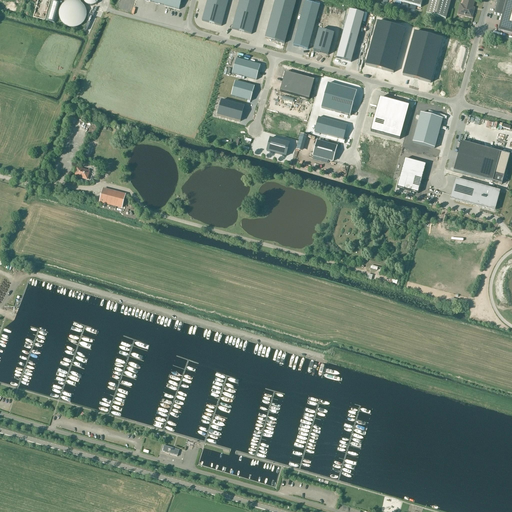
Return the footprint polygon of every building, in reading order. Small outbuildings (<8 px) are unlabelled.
[(181,0),(142,0),(179,10),(181,0)] [(207,0),(202,21),(221,26),(228,0),(207,0)] [(241,0),(233,30),(252,36),(262,0),(241,0)] [(296,0),(275,0),(265,38),(285,43),(296,0)] [(450,0),(429,0),(426,14),(445,19),(450,0)] [(473,0),(464,0),(463,6),(460,6),(459,12),(464,14),(464,15),(471,17),(473,9),(471,9),(473,0)] [(511,0),(498,0),(494,15),(502,17),(498,32),(511,35),(511,0)] [(305,2),(293,46),(308,50),(320,6),(305,2)] [(60,5),(52,3),(47,21),(55,23),(60,5)] [(349,11),(337,58),(351,62),(364,15),(349,11)] [(377,22),(365,65),(393,73),(405,30),(377,22)] [(313,51),(328,56),(334,34),(319,30),(313,51)] [(414,32),(402,75),(430,83),(442,40),(414,32)] [(488,50),(484,64),(498,68),(502,54),(488,50)] [(232,74),(256,80),(260,66),(236,59),(232,74)] [(511,80),(482,72),(475,95),(511,105),(511,80)] [(314,81),(285,73),(280,92),(309,100),(314,81)] [(254,87),(235,82),(231,96),(250,102),(254,87)] [(357,92),(327,84),(321,109),(350,116),(357,92)] [(408,106),(380,98),(370,131),(399,139),(408,106)] [(221,101),(217,116),(240,122),(244,107),(221,101)] [(420,114),(412,143),(434,149),(442,120),(420,114)] [(318,118),(314,132),(343,140),(347,126),(318,118)] [(266,152),(286,157),(290,144),(270,138),(266,152)] [(337,147),(317,142),(313,156),(333,162),(337,147)] [(383,142),(376,168),(391,172),(398,146),(383,142)] [(509,155),(461,142),(453,171),(501,185),(509,155)] [(397,188),(418,194),(426,165),(405,159),(397,188)] [(87,180),(89,172),(77,168),(75,176),(87,180)] [(360,174),(359,178),(366,180),(365,182),(374,185),(376,179),(371,177),(370,177),(360,174)] [(500,192),(456,180),(450,199),(494,211),(500,192)] [(125,196),(103,190),(100,202),(122,208),(125,196)] [(177,457),(179,451),(164,446),(162,452),(177,457)]
